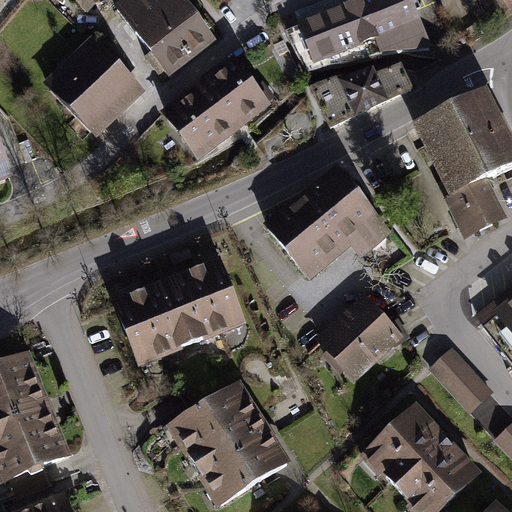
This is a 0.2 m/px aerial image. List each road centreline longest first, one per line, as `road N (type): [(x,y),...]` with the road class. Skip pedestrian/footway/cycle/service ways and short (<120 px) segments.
road 1 (tertiary): [(34,283),(511,62)]
road 2 (residential): [(0,216),(67,185),(233,41),(301,0)]
road 3 (residential): [(34,283),(133,511)]
